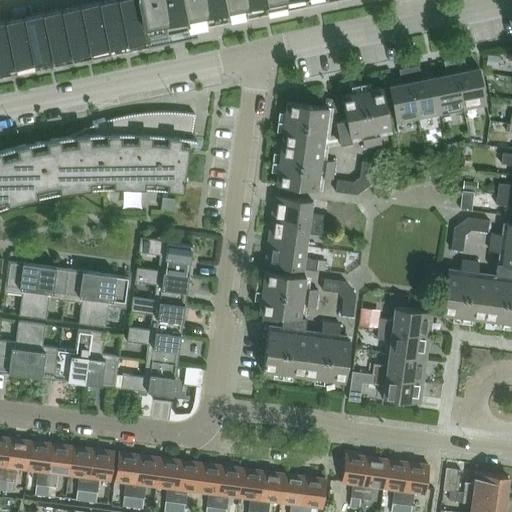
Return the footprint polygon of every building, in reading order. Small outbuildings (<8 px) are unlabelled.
[(118,0),(106,0),(99,1),(110,55),(128,52),(128,55),(129,54),(128,51),(129,51),(118,0)] [(147,48),(148,47),(137,0),(118,0),(129,51),(147,48),(147,51),(148,50),(147,48)] [(172,43),(197,38),(195,28),(333,0),(137,0),(148,47),(172,43)] [(81,5),(91,59),(109,55),(109,58),(110,58),(110,55),(99,1),(81,5)] [(81,5),(62,9),(73,63),(90,59),(91,62),(91,59),(81,5)] [(62,9),(43,13),(54,67),(71,63),(72,65),(72,63),(73,63),(62,9)] [(43,13),(24,17),(35,70),(52,67),(53,69),(54,69),(53,67),(54,67),(43,13)] [(24,17),(5,21),(16,74),(34,71),(34,73),(35,73),(34,71),(35,70),(24,17)] [(5,21),(0,21),(0,77),(15,75),(15,77),(16,77),(16,74),(5,21)] [(485,66),(497,67),(498,56),(487,55),(485,66)] [(486,104),(478,67),(466,70),(463,56),(453,58),(463,109),(486,104)] [(446,74),(433,76),(441,113),(463,109),(453,58),(443,60),(446,74)] [(418,65),(408,67),(418,118),(441,113),(433,76),(421,79),(418,65)] [(418,118),(408,67),(398,69),(401,83),(388,86),(395,123),(418,118)] [(382,87),(356,92),(364,132),(390,127),(382,87)] [(341,100),(331,102),(339,143),(351,141),(350,135),(364,132),(356,92),(340,95),(341,100)] [(327,106),(325,106),(286,101),(283,121),(324,127),(327,106)] [(0,206),(8,204),(21,200),(34,197),(47,194),(61,192),(74,189),(74,190),(88,188),(101,187),(115,187),(128,187),(142,187),(156,188),(169,189),(182,191),(194,113),(188,112),(176,111),(163,111),(157,111),(151,111),(140,112),(129,114),(119,116),(113,117),(103,120),(107,133),(86,134),(67,136),(13,147),(0,151),(0,206)] [(283,121),(281,142),(322,148),(324,127),(283,121)] [(381,143),(379,134),(370,136),(372,145),(381,143)] [(370,136),(361,138),(363,147),(372,145),(370,136)] [(322,148),(281,142),(278,163),(319,168),(322,148)] [(457,151),(456,146),(455,142),(446,144),(447,148),(448,153),(457,151)] [(511,153),(502,152),(500,163),(511,164),(511,153)] [(334,161),(325,160),(324,168),(333,170),(334,161)] [(361,160),(360,169),(372,170),(373,162),(361,160)] [(319,168),(278,163),(275,183),(316,189),(319,168)] [(333,170),(324,168),(322,177),(332,178),(333,170)] [(372,170),(360,169),(359,177),(371,178),(372,170)] [(359,177),(356,179),(363,189),(370,184),(371,178),(359,177)] [(344,180),(336,179),(335,191),(343,192),(344,180)] [(356,179),(352,181),(351,193),(356,194),(363,189),(356,179)] [(352,181),(344,180),(343,192),(351,193),(352,181)] [(477,182),(463,181),(462,188),(476,189),(477,182)] [(511,184),(498,182),(496,193),(511,195),(511,184)] [(461,196),(460,209),(468,209),(471,210),(473,192),(462,190),(461,196)] [(511,195),(496,193),(495,204),(511,205),(511,212),(511,216),(511,195)] [(309,213),(311,200),(274,195),(271,218),(322,225),(323,214),(309,213)] [(175,198),(162,196),(160,208),(174,210),(175,198)] [(460,222),(467,232),(470,229),(472,217),(467,217),(460,222)] [(470,229),(479,230),(480,219),(472,217),(470,229)] [(322,225),(271,218),(268,240),(305,245),(307,233),(320,235),(322,225)] [(488,220),(480,219),(479,230),(487,231),(488,220)] [(452,232),(464,234),(467,232),(460,222),(453,227),(452,232)] [(451,241),(463,242),(464,234),(452,232),(451,241)] [(492,232),(490,241),(499,242),(501,233),(492,232)] [(156,239),(140,237),(138,251),(159,254),(157,269),(157,270),(188,274),(192,244),(166,240),(167,239),(157,238),(156,239)] [(305,245),(268,240),(264,263),(316,270),(316,269),(317,260),(303,258),(305,245)] [(451,241),(450,249),(462,250),(463,242),(451,241)] [(490,241),(489,250),(498,251),(499,242),(490,241)] [(511,243),(504,243),(501,263),(496,262),(494,273),(511,275),(511,243)] [(8,260),(4,291),(21,293),(18,315),(31,316),(39,264),(8,260)] [(317,260),(316,269),(324,270),(325,261),(317,260)] [(461,260),(459,269),(468,270),(469,261),(461,260)] [(478,262),(469,261),(468,270),(477,271),(478,262)] [(39,264),(31,316),(45,318),(48,297),(64,299),(68,268),(39,264)] [(155,284),(153,299),(153,300),(184,304),(188,274),(157,270),(157,269),(136,267),(134,281),(155,284)] [(68,268),(64,299),(80,301),(78,322),(91,324),(98,272),(68,268)] [(264,270),(260,296),(301,301),(304,275),(264,270)] [(107,305),(124,307),(129,276),(98,272),(91,324),(104,326),(107,305)] [(441,313),(462,316),(468,275),(447,272),(441,313)] [(468,275),(462,316),(482,318),(488,278),(468,275)] [(331,279),(323,278),(322,290),(330,291),(331,279)] [(488,278),(482,318),(503,321),(508,280),(488,278)] [(331,279),(330,291),(338,292),(339,280),(331,279)] [(339,280),(338,292),(340,295),(350,287),(345,281),(339,280)] [(511,280),(508,280),(503,321),(511,322),(511,280)] [(350,287),(340,295),(342,298),(354,300),(355,294),(350,287)] [(317,289),(308,288),(307,297),(316,298),(317,289)] [(151,314),(149,329),(149,330),(180,334),(184,304),(153,300),(153,299),(132,296),(130,311),(151,314)] [(305,317),(304,316),(299,316),(301,301),(260,296),(258,312),(263,312),(262,323),(304,328),(305,317)] [(316,298),(307,297),(305,306),(314,307),(316,298)] [(354,300),(342,298),(341,306),(353,308),(354,300)] [(353,308),(341,306),(340,314),(352,316),(353,308)] [(432,312),(394,307),(392,320),(379,318),(377,328),(428,335),(432,312)] [(360,313),(359,324),(374,326),(375,315),(360,313)] [(0,339),(0,371),(24,375),(31,322),(17,320),(15,342),(0,339)] [(44,324),(31,322),(24,375),(54,379),(58,347),(41,345),(44,324)] [(321,322),(320,331),(329,332),(330,323),(321,322)] [(339,324),(330,323),(329,332),(338,333),(339,324)] [(147,343),(145,360),(176,364),(180,334),(149,330),(149,329),(128,326),(126,341),(147,343)] [(74,349),(58,347),(54,379),(83,383),(90,330),(77,328),(74,349)] [(267,328),(267,331),(262,369),(282,372),(288,331),(267,328)] [(428,335),(377,328),(376,338),(390,340),(388,352),(425,357),(428,335)] [(114,387),(114,386),(118,355),(101,353),(104,332),(90,330),(83,383),(114,387)] [(288,331),(282,372),(303,375),(308,334),(288,331)] [(308,334),(303,375),(323,378),(329,337),(308,334)] [(329,337),(323,378),(344,381),(349,339),(329,337)] [(425,357),(388,352),(386,365),(373,363),(371,373),(422,380),(425,357)] [(120,387),(114,386),(114,387),(136,390),(136,391),(146,393),(146,391),(172,394),(176,364),(145,360),(143,376),(122,373),(120,387)] [(185,366),(183,383),(199,386),(201,368),(185,366)] [(351,371),(350,380),(362,382),(370,383),(371,374),(351,371)] [(422,380),(371,373),(371,374),(370,383),(384,385),(382,398),(419,403),(422,380)] [(0,436),(0,480),(4,481),(9,438),(0,436)] [(9,438),(4,481),(12,482),(14,467),(27,468),(30,441),(9,438)] [(30,441),(27,468),(36,469),(34,485),(45,486),(51,443),(30,441)] [(51,443),(45,486),(54,487),(56,472),(68,473),(71,446),(51,443)] [(71,446),(68,473),(78,475),(76,490),(87,492),(92,449),(71,446)] [(92,449),(87,492),(95,493),(97,477),(110,479),(112,461),(113,451),(92,449)] [(116,462),(114,479),(124,481),(122,496),(133,498),(138,455),(117,452),(116,462)] [(343,462),(341,481),(351,482),(349,498),(360,499),(366,456),(344,453),(343,462)] [(138,455),(133,498),(142,499),(144,483),(156,485),(159,457),(138,455)] [(366,456),(360,499),(370,500),(372,485),(383,486),(386,459),(366,456)] [(159,457),(156,485),(165,486),(163,502),(174,503),(180,460),(159,457)] [(386,459),(383,486),(393,487),(390,503),(401,505),(407,462),(386,459)] [(180,460),(174,503),(183,504),(185,489),(197,490),(200,463),(180,460)] [(407,462),(401,505),(410,506),(412,490),(424,492),(427,475),(428,465),(407,462)] [(200,463),(197,490),(207,491),(205,507),(216,508),(221,465),(200,463)] [(221,465),(216,508),(225,510),(227,494),(238,495),(242,468),(221,465)] [(460,469),(445,467),(443,488),(449,489),(457,490),(457,488),(460,469)] [(242,468),(238,495),(248,497),(246,511),(257,511),(262,471),(242,468)] [(262,471),(257,511),(266,511),(268,499),(280,501),(283,473),(262,471)] [(474,471),(474,472),(473,482),(464,481),(463,491),(504,496),(504,492),(506,492),(509,476),(474,471)] [(283,473),(280,501),(290,502),(288,511),(299,511),(304,476),(283,473)] [(304,476),(299,511),(308,511),(310,505),(312,505),(322,506),(325,479),(304,476)] [(4,481),(3,490),(11,491),(12,482),(4,481)] [(34,485),(33,494),(44,496),(45,486),(34,485)] [(45,486),(44,496),(53,497),(54,487),(45,486)] [(449,489),(443,488),(442,489),(449,490),(448,499),(469,502),(469,504),(468,511),(503,511),(505,502),(503,501),(504,496),(463,491),(457,490),(449,489)] [(76,490),(74,500),(85,501),(87,492),(76,490)] [(87,492),(85,501),(94,502),(95,493),(87,492)] [(122,496),(121,506),(132,507),(133,498),(122,496)] [(133,498),(132,507),(141,508),(142,499),(133,498)] [(349,498),(348,508),(358,509),(360,499),(349,498)] [(163,502),(162,511),(170,511),(173,511),(174,503),(163,502)] [(174,503),(173,511),(182,511),(183,504),(174,503)] [(390,503),(389,511),(400,511),(401,505),(390,503)]
